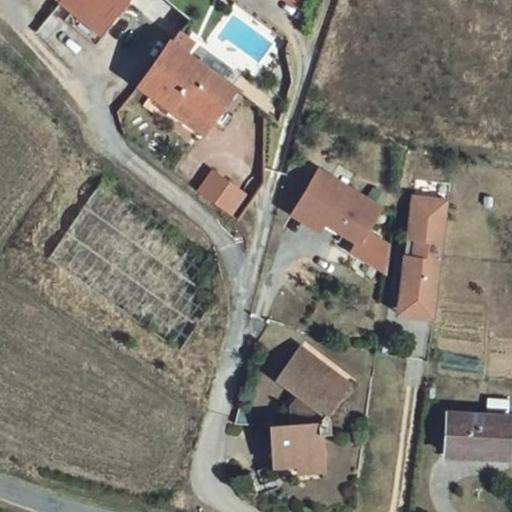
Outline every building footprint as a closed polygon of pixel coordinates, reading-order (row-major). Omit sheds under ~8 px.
[(48,0),(63,12),(72,0),(48,0)] [(72,0),(63,12),(104,44),(137,0),(72,0)] [(210,130),(233,100),(173,52),(138,97),(153,108),(164,94),(210,130)] [(380,205),(317,172),(297,208),(293,217),(320,231),(325,222),(360,241),(353,254),(386,273),(389,246),(365,232),(380,205)] [(210,177),(195,197),(227,221),(242,201),(210,177)] [(448,197),(412,192),(400,290),(398,310),(434,314),(436,294),(448,197)] [(271,450),(272,470),(298,469),(299,477),(319,476),(319,474),(324,473),(322,436),(331,435),(330,419),(353,382),(310,355),(306,361),(293,353),(279,376),(283,379),(278,386),(287,392),(291,395),(288,401),(295,405),(291,411),(292,426),(269,428),(271,450)] [(511,417),(448,412),(445,451),(475,453),(474,460),(511,463),(511,417)]
